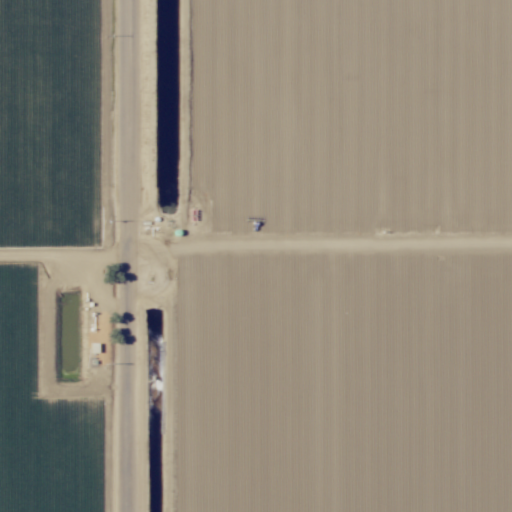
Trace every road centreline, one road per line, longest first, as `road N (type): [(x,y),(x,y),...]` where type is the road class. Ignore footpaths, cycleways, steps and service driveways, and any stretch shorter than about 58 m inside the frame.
road 1 (residential): [(121,511),(124,0)]
road 2 (residential): [(511,251),(123,254)]
road 3 (residential): [(0,253),(123,254)]
